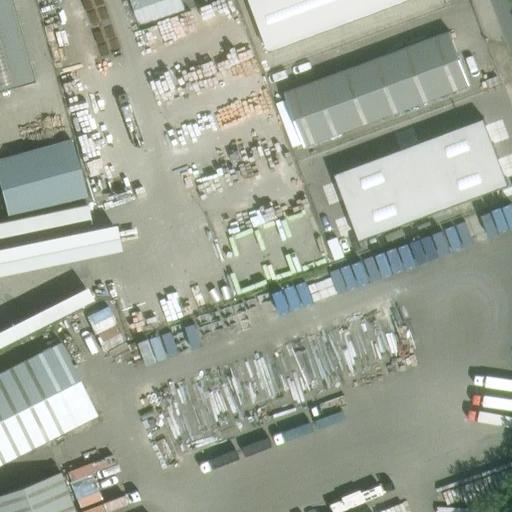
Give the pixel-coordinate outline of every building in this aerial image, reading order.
[(0,0),(0,90),(36,80),(12,0),(0,0)] [(250,0),(270,52),(409,0),(250,0)] [(305,146),(470,84),(450,31),(285,93),(305,146)] [(113,127),(107,113),(87,121),(92,135),(113,127)] [(484,118),(335,174),(360,240),(509,185),(484,118)] [(71,139),(0,158),(0,186),(8,216),(86,194),(71,139)] [(183,170),(189,191),(209,185),(202,164),(183,170)] [(0,235),(90,217),(87,202),(0,220),(0,235)] [(47,271),(61,268),(60,260),(0,270),(0,294),(32,289),(30,281),(49,278),(47,271)] [(0,348),(112,295),(106,282),(0,332),(0,348)] [(0,464),(98,414),(60,340),(0,370),(0,464)] [(0,493),(0,511),(75,511),(60,470),(0,493)]
